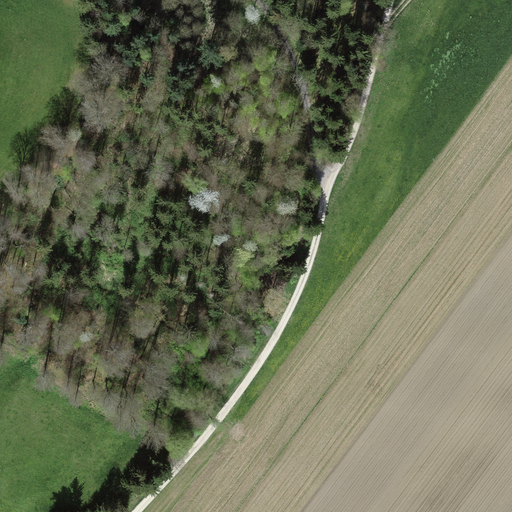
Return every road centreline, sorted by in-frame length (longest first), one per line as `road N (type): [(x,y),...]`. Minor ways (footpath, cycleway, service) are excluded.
road 1 (track): [(391,0),(349,157),(327,194),(311,268),(280,336),(231,406),(135,511)]
road 2 (unclassified): [(259,0),(298,70),(327,194)]
